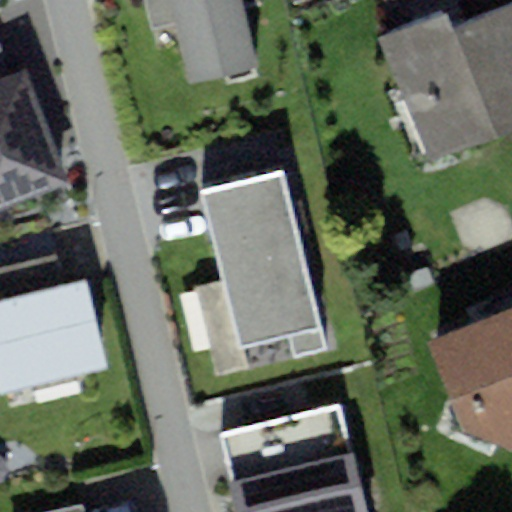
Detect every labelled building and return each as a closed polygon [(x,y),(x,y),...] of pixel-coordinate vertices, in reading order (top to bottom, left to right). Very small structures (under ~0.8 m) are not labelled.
[(236,0),(144,0),(153,30),(171,25),(186,82),(254,64),(236,0)] [(448,13),(383,37),(429,157),(511,125),(511,4),(453,26),(448,13)] [(0,43),(0,208),(70,181),(27,70),(13,76),(0,43)] [(280,174),(201,194),(240,346),(287,334),(293,356),(324,349),(280,174)] [(56,254),(0,268),(0,385),(2,394),(110,368),(88,279),(64,285),(56,254)] [(511,309),(430,342),(461,428),(508,448),(511,446),(511,309)] [(362,511),(337,412),(221,441),(238,511),(362,511)]
